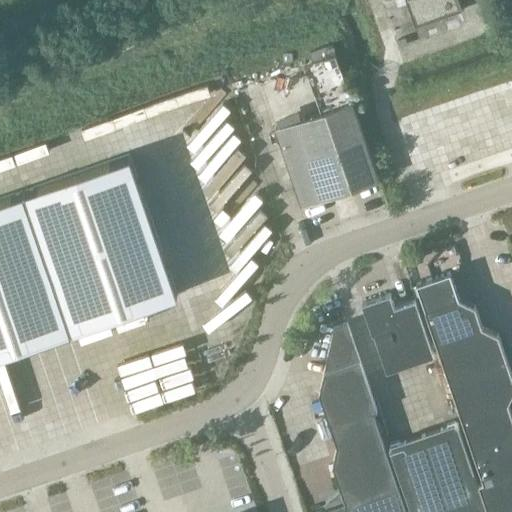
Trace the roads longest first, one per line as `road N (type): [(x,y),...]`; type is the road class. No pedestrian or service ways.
road 1 (unclassified): [(244,390),(295,267),(511,190)]
road 2 (unclassified): [(0,488),(193,422),(244,390)]
road 3 (unclassified): [(244,390),(286,511)]
